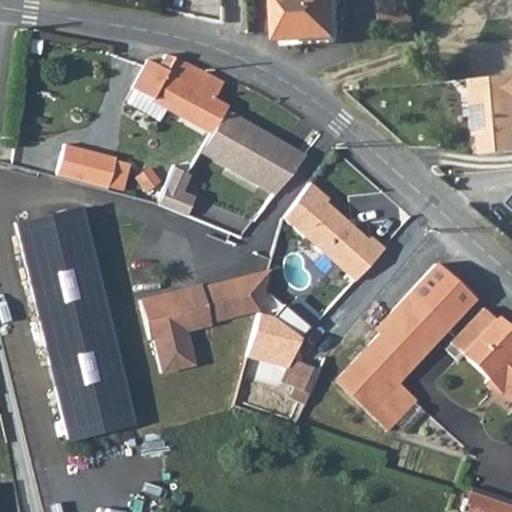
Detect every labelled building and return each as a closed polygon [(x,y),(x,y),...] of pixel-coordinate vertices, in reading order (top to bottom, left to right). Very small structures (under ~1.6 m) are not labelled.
[(276,0),(279,41),(339,38),(337,0),(276,0)] [(415,24),(412,10),(383,15),(386,30),(415,24)] [(130,88),(211,132),(223,110),(226,105),(220,101),(213,98),(222,81),(188,63),(164,53),(158,66),(146,59),(130,88)] [(511,77),(470,80),(473,112),(477,112),(481,155),(511,152),(511,77)] [(273,195),(303,157),(223,110),(211,132),(198,153),(273,195)] [(115,158),(64,144),(56,174),(107,187),(115,158)] [(153,167),(138,176),(146,190),(161,182),(153,167)] [(352,280),(382,247),(369,236),(366,239),(323,200),(326,198),(308,182),(282,216),(281,217),(352,280)] [(77,207),(14,223),(41,335),(104,319),(77,207)] [(449,278),(433,264),(388,313),(392,317),(377,334),(333,381),(363,408),(376,419),(387,429),(414,400),(395,381),(444,327),(471,298),(449,278)] [(267,270),(199,287),(199,284),(164,293),(166,299),(139,305),(147,339),(151,338),(159,372),(192,364),(184,330),(209,324),(208,321),(257,309),(267,270)] [(475,294),(453,274),(449,278),(471,298),(475,294)] [(166,299),(164,293),(138,299),(139,305),(166,299)] [(511,344),(510,343),(511,340),(511,335),(481,307),(449,342),(488,378),(484,383),(493,391),(497,386),(501,390),(511,400),(511,344)] [(260,313),(246,356),(288,368),(304,339),(274,316),(260,313)] [(388,313),(373,330),(377,334),(392,317),(388,313)] [(108,333),(104,319),(41,335),(67,439),(130,424),(108,333)] [(307,393),(317,370),(304,364),(294,387),(307,393)] [(497,386),(493,391),(497,395),(501,390),(497,386)] [(358,412),(371,424),(376,419),(363,408),(358,412)] [(468,490),(511,505),(511,500),(470,486),(468,490)] [(460,511),(511,511),(511,505),(468,490),(460,511)]
